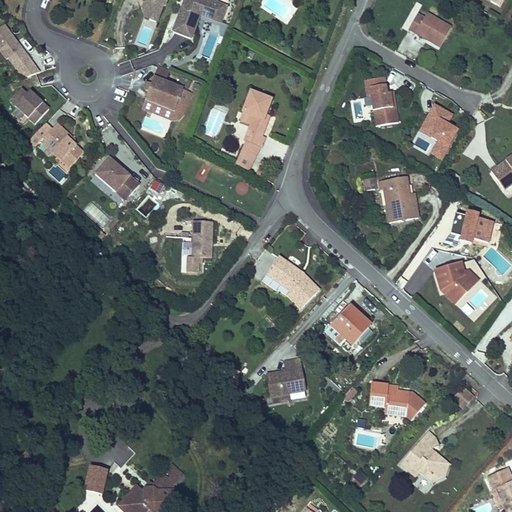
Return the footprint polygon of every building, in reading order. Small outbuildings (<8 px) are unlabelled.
[(143,0),(143,1),(149,13),(161,17),(163,10),(166,9),(169,0),(143,0)] [(184,0),(171,34),(192,42),(201,19),(222,26),(229,8),(207,0),(184,0)] [(490,0),(489,2),(502,8),(506,0),(490,0)] [(149,13),(143,1),(142,3),(143,6),(141,11),(145,18),(158,24),(161,17),(149,13)] [(408,29),(414,33),(417,28),(429,35),(426,40),(440,48),(452,27),(426,13),(424,17),(417,13),(408,29)] [(417,28),(414,33),(426,40),(429,35),(417,28)] [(3,61),(8,69),(20,59),(12,48),(9,50),(7,47),(9,45),(0,34),(0,62),(1,63),(3,61)] [(20,59),(8,69),(13,74),(24,64),(20,59)] [(170,71),(158,67),(141,112),(179,126),(191,94),(165,85),(170,71)] [(361,77),(363,84),(383,82),(382,74),(361,77)] [(347,94),(356,93),(355,82),(346,83),(347,94)] [(369,93),(370,108),(373,124),(395,121),(394,104),(389,105),(388,91),(384,91),(383,82),(363,84),(364,94),(369,93)] [(29,96),(22,90),(9,104),(16,110),(15,111),(35,128),(51,110),(31,93),(29,96)] [(247,115),(245,122),(240,140),(258,146),(261,137),(259,136),(263,121),(260,119),(262,112),(267,98),(246,91),(238,112),(247,115)] [(441,154),(456,126),(445,120),(450,111),(433,101),(424,118),(435,124),(430,132),(438,136),(431,148),(441,154)] [(235,119),(245,122),(247,115),(238,112),(235,119)] [(430,132),(435,124),(424,118),(420,126),(430,132)] [(59,137),(61,134),(53,127),(38,144),(66,171),(79,155),(69,146),(59,137)] [(71,143),(61,134),(59,137),(69,146),(71,143)] [(248,170),(261,177),(269,161),(257,155),(248,170)] [(501,191),(511,183),(511,156),(489,171),(501,191)] [(92,179),(123,204),(136,188),(104,163),(92,179)] [(386,218),(415,214),(413,197),(405,198),(404,188),(401,176),(374,178),(376,188),(381,188),(386,218)] [(405,198),(413,197),(412,188),(404,188),(405,198)] [(102,229),(110,220),(92,202),(84,211),(102,229)] [(185,262),(201,261),(200,259),(210,258),(210,221),(191,221),(192,241),(185,241),(185,262)] [(281,293),(296,307),(316,286),(295,266),(275,254),(259,280),(281,293)] [(457,299),(470,285),(460,276),(460,273),(458,263),(433,269),(438,289),(443,286),(457,299)] [(460,276),(470,285),(475,279),(465,270),(460,273),(460,276)] [(454,304),(457,299),(443,286),(438,289),(454,304)] [(328,324),(350,344),(365,327),(350,314),(352,311),(345,304),(328,324)] [(111,307),(106,313),(118,324),(123,318),(111,307)] [(307,394),(300,358),(284,361),(285,371),(282,371),(282,374),(266,377),(270,401),(307,394)] [(380,407),(379,410),(402,412),(404,391),(394,390),(381,389),(382,384),(366,382),(363,404),(380,407)] [(450,399),(458,407),(469,395),(460,387),(450,399)] [(424,428),(419,434),(427,438),(431,435),(424,428)] [(410,475),(414,472),(416,468),(425,475),(435,474),(438,470),(438,465),(432,459),(435,454),(430,449),(425,454),(419,449),(426,446),(434,443),(433,437),(431,435),(427,438),(419,434),(394,462),(410,475)] [(425,454),(430,449),(426,446),(419,449),(425,454)] [(416,468),(414,472),(426,482),(443,476),(443,461),(435,454),(432,459),(438,465),(438,470),(435,474),(425,475),(416,468)] [(172,462),(152,482),(149,479),(141,488),(137,483),(116,505),(124,511),(146,511),(147,511),(150,508),(153,511),(156,511),(160,508),(162,510),(173,499),(174,486),(185,474),(172,462)] [(89,463),(84,487),(104,491),(109,468),(89,463)] [(493,486),(502,504),(505,511),(510,511),(511,511),(511,477),(509,479),(503,467),(483,475),(488,488),(493,486)] [(352,481),(362,486),(368,476),(357,471),(352,481)] [(493,509),(502,504),(493,486),(488,488),(485,490),(493,509)]
